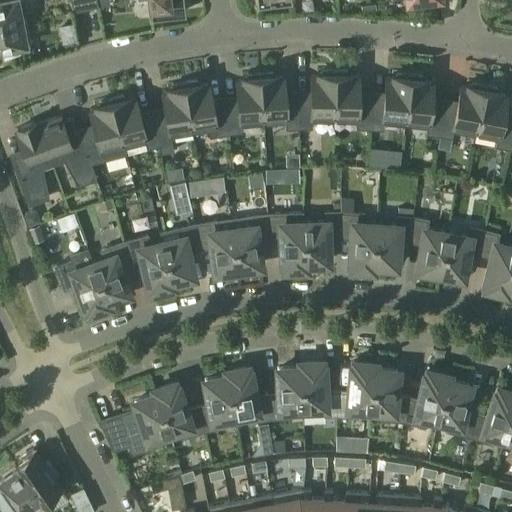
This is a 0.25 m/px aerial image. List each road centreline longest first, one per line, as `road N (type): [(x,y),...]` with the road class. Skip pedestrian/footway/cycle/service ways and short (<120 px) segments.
road 1 (residential): [(511,325),(374,300),(250,302),(169,318),(53,361)]
road 2 (residential): [(57,395),(167,351),(273,331),(393,333),(511,359)]
road 3 (residential): [(224,38),(353,32),(464,42)]
road 4 (residential): [(0,94),(106,59),(224,38)]
road 5 (residential): [(53,361),(0,196)]
road 6 (residential): [(114,511),(57,395)]
